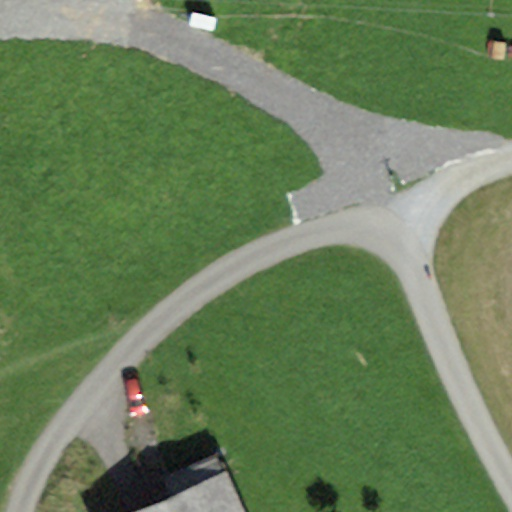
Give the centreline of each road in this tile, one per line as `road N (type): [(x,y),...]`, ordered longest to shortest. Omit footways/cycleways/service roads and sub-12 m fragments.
road 1 (track): [(138,344),(393,215),(511,176)]
road 2 (track): [(21,511),(51,445),(138,344)]
